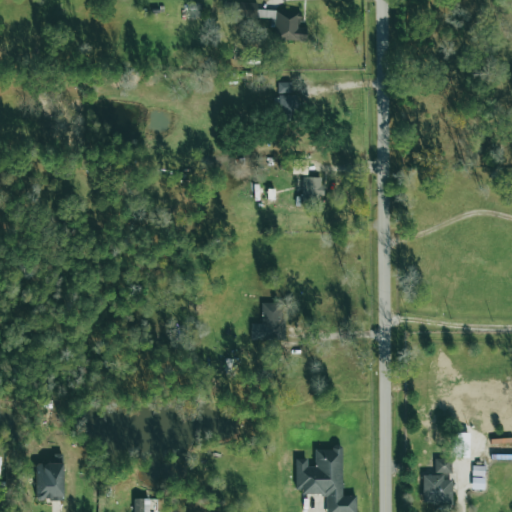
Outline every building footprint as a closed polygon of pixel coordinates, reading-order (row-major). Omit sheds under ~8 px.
[(305,41),(306,28),(299,27),(299,12),(256,11),(256,3),(233,3),(233,20),(270,20),(270,40),(305,41)] [(322,178),(302,177),(301,201),(320,202),(322,178)] [(260,303),(261,323),(250,324),(250,341),(284,340),(283,303),(260,303)] [(325,511),(355,511),(355,496),(341,496),(341,449),(314,449),(314,466),(306,466),(306,459),(294,459),(295,493),(325,493),(325,511)] [(422,504),(451,503),(450,456),(433,456),(434,475),(421,475),(422,504)] [(35,500),(63,500),(62,463),(34,463),(35,500)] [(133,499),(132,511),(148,511),(148,499),(133,499)]
